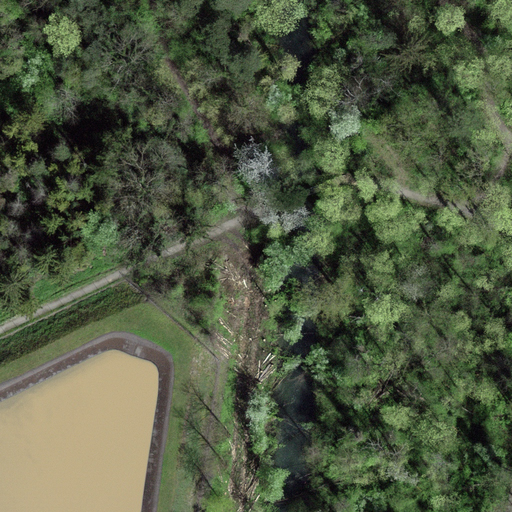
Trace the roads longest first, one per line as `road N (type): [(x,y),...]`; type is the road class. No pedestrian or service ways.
road 1 (track): [(0,328),(240,217)]
road 2 (track): [(511,230),(340,179)]
